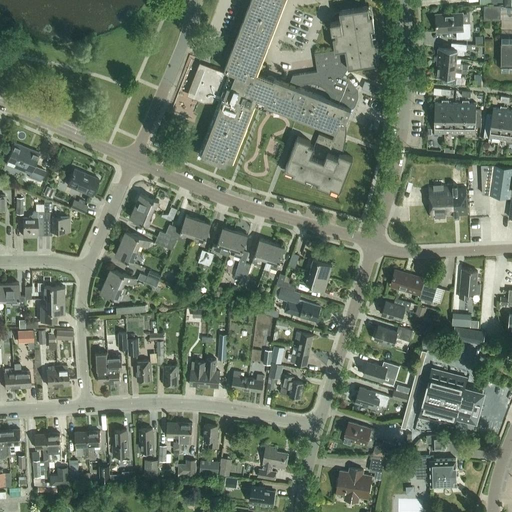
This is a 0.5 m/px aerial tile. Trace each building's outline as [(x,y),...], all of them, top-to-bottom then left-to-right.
[(220,69),(219,69),(210,65),(208,70),(198,66),(189,90),(195,92),(196,94),(201,99),(202,101),(215,101),(216,97),(222,99),(201,155),(227,165),(229,159),(233,161),(257,98),(266,102),(265,104),(334,130),(331,138),(325,136),(322,142),(316,140),(315,143),(298,136),(285,169),(293,172),(292,175),(331,190),(332,187),(340,190),(352,161),(353,158),(340,153),(342,148),(343,143),(344,138),(344,133),(344,128),(344,126),(353,103),(355,104),(357,97),(355,95),(358,92),(358,90),(349,78),(343,76),(348,67),(377,62),(376,54),(379,53),(373,15),(370,15),(368,6),(339,11),(341,19),(331,21),(335,49),(320,52),(321,59),(316,59),(318,72),(293,76),(289,83),(274,78),(273,79),(257,73),(284,0),(251,0),(225,69),(226,69),(226,71),(220,69)] [(500,5),(484,5),(484,20),(500,20),(500,5)] [(457,39),(471,38),(470,23),(463,23),(462,13),(436,14),(437,32),(456,31),(457,39)] [(511,41),(502,41),(501,66),(511,65),(511,41)] [(452,43),(451,47),(451,49),(438,48),(437,57),(457,59),(457,54),(463,55),(464,50),(466,51),(467,44),(452,43)] [(457,59),(437,57),(434,57),(434,60),(437,60),(436,66),(468,69),(469,64),(456,63),(457,59)] [(457,77),(455,77),(455,72),(462,73),(462,71),(468,71),(468,69),(436,66),(436,75),(444,76),(444,82),(456,83),(457,77)] [(380,94),(383,86),(366,79),(362,87),(380,94)] [(442,100),(442,102),(435,102),(434,135),(438,135),(438,133),(452,134),(452,136),(458,136),(458,134),(472,134),(472,136),(475,136),(476,126),(481,126),(481,109),(476,109),(476,103),(474,102),(474,104),(469,104),(469,100),(463,100),(462,103),(458,103),(458,102),(453,102),(453,103),(449,103),(449,100),(442,100)] [(489,137),(488,140),(492,141),(492,138),(506,140),(506,142),(511,143),(511,108),(511,109),(511,110),(507,110),(507,107),(501,106),(500,109),(496,108),(496,107),(493,107),(492,115),(487,114),(484,136),(489,137)] [(258,142),(262,127),(251,124),(247,139),(258,142)] [(41,181),(46,170),(33,165),(39,152),(14,142),(6,164),(30,174),(29,176),(41,181)] [(259,157),(262,149),(246,142),(240,156),(251,161),(246,172),(259,178),(263,167),(262,167),(265,160),(259,157)] [(510,197),(511,183),(511,166),(494,164),(490,194),(510,197)] [(91,194),(98,178),(73,168),(67,184),(91,194)] [(52,195),(54,187),(46,185),(44,194),(52,195)] [(431,216),(468,214),(466,187),(458,188),(458,186),(429,188),(431,216)] [(141,193),(136,205),(151,211),(153,205),(157,207),(159,201),(141,193)] [(84,213),(88,205),(73,199),(70,207),(84,213)] [(51,217),(51,211),(51,202),(44,202),(44,211),(43,211),(43,234),(51,234),(51,231),(69,231),(69,217),(51,217)] [(151,211),(136,205),(130,217),(149,225),(151,219),(148,217),(151,211)] [(172,220),(177,209),(172,206),(168,213),(162,213),(161,215),(172,220)] [(43,211),(36,211),(34,211),(28,218),(22,218),(22,236),(36,236),(36,234),(43,234),(43,211)] [(167,246),(172,247),(176,237),(185,240),(187,232),(193,234),(199,218),(186,214),(181,228),(172,225),(172,235),(169,241),(167,246)] [(199,218),(193,234),(199,236),(198,239),(205,241),(211,222),(199,218)] [(159,231),(158,236),(169,241),(172,235),(172,225),(170,224),(167,233),(159,231)] [(219,252),(221,246),(223,247),(230,249),(230,246),(236,230),(223,226),(217,245),(213,244),(211,249),(219,252)] [(151,241),(144,238),(126,230),(121,242),(136,249),(138,243),(148,247),(151,241)] [(241,257),(242,253),(248,234),(236,230),(230,246),(236,248),(234,255),(241,257)] [(156,242),(167,246),(169,241),(158,236),(156,242)] [(267,258),(272,242),(260,238),(254,257),(260,259),(261,256),(267,258)] [(136,249),(121,242),(115,255),(134,263),(136,256),(133,255),(136,249)] [(277,269),(279,265),(285,246),(272,242),(267,258),(273,260),(271,267),(277,269)] [(202,249),(198,262),(204,264),(208,251),(202,249)] [(208,251),(204,264),(210,266),(214,253),(208,251)] [(293,252),(289,265),(295,267),(299,254),(293,252)] [(310,271),(328,277),(333,264),(313,258),(311,265),(312,265),(310,271)] [(245,262),(239,260),(234,276),(240,278),(245,262)] [(245,262),(240,278),(239,283),(244,285),(251,264),(245,262)] [(136,278),(129,276),(111,268),(105,280),(121,286),(123,281),(133,285),(136,278)] [(480,293),(480,284),(476,284),(478,271),(462,269),(459,297),(468,298),(469,292),(480,293)] [(149,270),(147,275),(159,280),(161,275),(149,270)] [(432,301),(437,286),(422,282),(423,278),(395,270),(391,285),(420,294),(419,297),(432,301)] [(325,289),(328,277),(310,271),(308,277),(307,277),(305,283),(325,289)] [(140,272),(138,278),(156,286),(159,280),(147,275),(140,272)] [(284,281),(286,275),(280,273),(277,285),(282,286),(284,280),(284,281)] [(289,282),(291,276),(286,275),(284,281),(284,280),(282,286),(287,288),(289,282)] [(121,286),(105,280),(100,292),(119,300),(121,293),(119,292),(121,286)] [(167,283),(159,280),(157,286),(165,289),(167,283)] [(18,282),(5,282),(5,299),(11,299),(11,302),(11,306),(19,306),(19,302),(18,282)] [(278,297),(288,300),(285,311),(294,314),(294,313),(300,315),(300,316),(316,321),(321,306),(304,301),(299,300),(301,293),(277,285),(274,293),(278,295),(278,297)] [(47,293),(47,299),(64,299),(64,286),(43,286),(44,293),(47,293)] [(409,310),(411,302),(395,297),(393,302),(386,300),(381,314),(401,320),(404,308),(409,310)] [(47,306),(44,306),(40,306),(40,321),(56,321),(56,312),(64,312),(64,299),(47,299),(47,306)] [(146,304),(116,307),(117,313),(146,310),(146,304)] [(424,317),(427,307),(418,305),(415,315),(424,317)] [(194,308),(193,317),(203,317),(204,309),(194,308)] [(458,314),(457,325),(470,326),(471,319),(471,315),(458,314)] [(277,320),(276,326),(288,329),(289,322),(277,320)] [(409,340),(412,329),(398,325),(396,331),(378,325),(374,339),(393,345),(396,336),(409,340)] [(482,344),(485,332),(455,326),(453,338),(482,344)] [(33,329),(17,330),(18,341),(28,341),(34,341),(33,329)] [(56,329),(56,338),(73,339),(73,330),(56,329)] [(301,339),(299,347),(310,349),(313,334),(297,331),(296,338),(301,339)] [(218,358),(226,359),(227,334),(219,333),(218,358)] [(128,338),(129,354),(139,354),(139,337),(128,338)] [(118,338),(119,352),(128,352),(127,338),(118,338)] [(310,349),(299,347),(297,355),(292,354),(291,361),(307,364),(310,349)] [(265,349),(263,363),(270,364),(272,350),(265,349)] [(273,351),(271,362),(281,364),(283,353),(273,351)] [(108,352),(97,352),(98,366),(99,383),(110,382),(108,355),(108,352)] [(121,355),(108,355),(110,382),(120,381),(119,366),(122,366),(121,355)] [(205,366),(203,385),(218,386),(219,370),(215,370),(216,359),(206,358),(205,365),(205,366)] [(138,380),(152,380),(151,360),(137,361),(138,380)] [(390,376),(393,364),(384,361),(382,367),(367,363),(363,375),(383,381),(385,375),(390,376)] [(300,397),(303,382),(293,380),(294,376),(281,373),(283,365),(272,362),(269,376),(282,379),(281,385),(280,393),(289,394),(300,397)] [(423,363),(418,362),(401,427),(406,428),(423,363)] [(418,416),(454,425),(456,416),(474,421),(482,390),(465,386),(469,371),(433,362),(418,416)] [(177,384),(178,364),(164,364),(164,384),(177,384)] [(195,364),(194,385),(203,385),(205,366),(205,365),(195,364)] [(47,386),(58,385),(56,365),(51,366),(51,369),(46,369),(47,386)] [(56,365),(58,385),(68,384),(67,368),(62,368),(62,365),(56,365)] [(4,388),(14,387),(13,368),(8,368),(8,372),(3,372),(4,388)] [(14,387),(25,387),(30,387),(29,370),(18,371),(18,368),(13,368),(14,387)] [(244,372),(241,372),(241,371),(234,370),(231,387),(246,389),(248,377),(243,376),(244,372)] [(246,389),(262,392),(264,375),(257,374),(256,378),(248,377),(246,389)] [(389,396),(359,387),(355,402),(379,409),(381,408),(382,405),(386,406),(389,396)] [(409,395),(394,390),(392,397),(407,402),(409,395)] [(167,421),(167,436),(176,436),(176,441),(174,441),(174,449),(179,449),(180,422),(180,421),(167,421)] [(180,422),(179,449),(184,449),(185,442),(191,442),(191,437),(192,437),(192,422),(180,421),(180,422)] [(377,430),(371,428),(349,422),(345,435),(353,438),(352,442),(372,447),(377,430)] [(216,447),(217,430),(216,430),(217,425),(205,424),(203,439),(209,439),(208,447),(216,447)] [(140,429),(140,443),(138,443),(138,451),(154,450),(153,433),(152,433),(152,428),(140,429)] [(13,448),(13,443),(20,443),(20,429),(7,430),(9,456),(14,456),(13,448)] [(115,445),(112,445),(113,456),(129,455),(128,444),(128,434),(127,434),(126,429),(114,430),(115,445)] [(7,430),(0,430),(0,456),(3,457),(9,456),(7,430)] [(93,459),(93,451),(93,446),(100,445),(100,431),(87,432),(88,459),(93,459)] [(83,459),(88,459),(88,458),(87,432),(74,432),(75,446),(77,446),(77,452),(80,454),(83,454),(83,459)] [(43,460),(48,460),(47,433),(35,434),(35,448),(45,448),(45,453),(43,453),(43,460)] [(47,433),(48,460),(53,460),(53,452),(50,452),(50,448),(60,447),(59,433),(47,433)] [(432,449),(446,449),(445,438),(443,438),(443,433),(426,434),(427,442),(432,442),(432,449)] [(376,442),(372,455),(392,456),(395,445),(383,441),(382,444),(376,442)] [(167,445),(160,445),(159,461),(171,461),(171,453),(166,453),(167,445)] [(285,468),(287,453),(276,451),(277,447),(266,445),(263,464),(264,464),(263,469),(259,468),(258,475),(275,478),(276,470),(271,469),(271,466),(285,468)] [(431,485),(457,485),(456,458),(434,459),(434,456),(430,456),(430,455),(408,456),(408,472),(430,471),(431,485)] [(372,456),(369,470),(375,471),(374,478),(382,480),(385,457),(372,456)] [(78,459),(69,459),(71,482),(72,482),(72,484),(91,483),(91,476),(79,477),(78,459)] [(159,460),(145,459),(145,477),(158,477),(159,460)] [(186,459),(186,474),(196,475),(196,459),(186,459)] [(40,460),(33,460),(34,475),(33,475),(34,486),(43,485),(42,479),(40,480),(40,477),(41,477),(40,460)] [(219,462),(201,460),(200,471),(218,473),(219,462)] [(109,465),(100,466),(101,482),(110,482),(109,465)] [(59,484),(69,484),(68,466),(58,467),(59,484)] [(221,466),(219,474),(229,475),(230,467),(221,466)] [(368,498),(372,476),(363,474),(364,470),(350,467),(349,472),(340,470),(336,493),(345,494),(344,499),(358,501),(359,497),(368,498)] [(135,471),(123,471),(123,481),(136,481),(135,471)] [(238,477),(226,476),(225,486),(237,487),(238,477)] [(273,505),(275,491),(265,490),(265,488),(259,487),(259,484),(252,484),(250,500),(256,501),(256,502),(273,505)] [(97,491),(97,500),(105,500),(106,485),(94,485),(94,490),(97,491)] [(211,495),(209,511),(220,511),(221,495),(211,495)]
